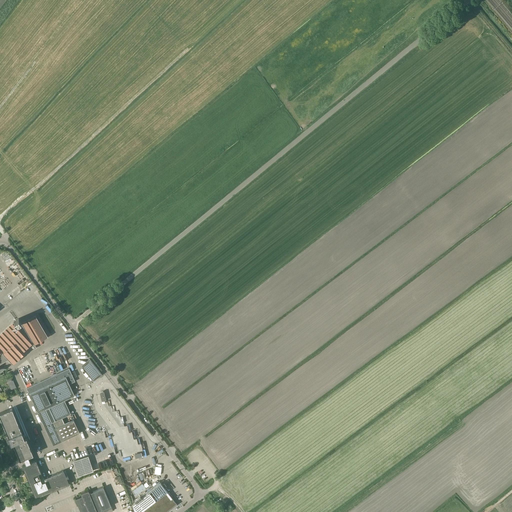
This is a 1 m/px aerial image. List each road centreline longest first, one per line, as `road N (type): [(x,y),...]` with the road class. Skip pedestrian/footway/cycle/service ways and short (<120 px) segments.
road 1 (unclassified): [(76,321),(463,0)]
road 2 (unclassified): [(179,511),(201,494),(71,325)]
